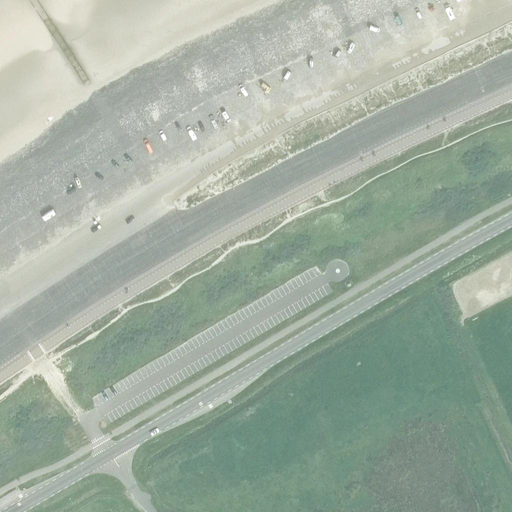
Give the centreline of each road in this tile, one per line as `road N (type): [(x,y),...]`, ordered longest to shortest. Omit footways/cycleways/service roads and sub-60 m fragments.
road 1 (unclassified): [(511,93),(226,233),(0,377)]
road 2 (secondary): [(108,454),(511,218)]
